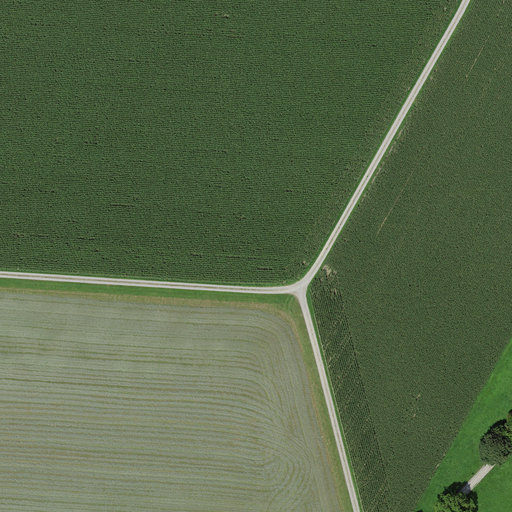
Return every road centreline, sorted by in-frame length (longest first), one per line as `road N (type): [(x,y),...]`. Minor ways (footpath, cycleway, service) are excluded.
road 1 (track): [(0,277),(300,288),(468,0)]
road 2 (track): [(300,288),(358,511)]
